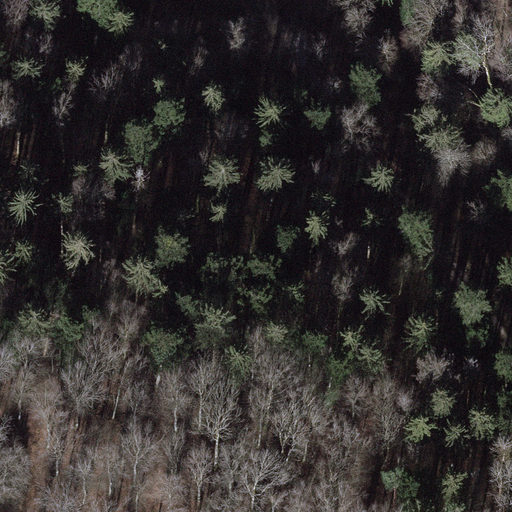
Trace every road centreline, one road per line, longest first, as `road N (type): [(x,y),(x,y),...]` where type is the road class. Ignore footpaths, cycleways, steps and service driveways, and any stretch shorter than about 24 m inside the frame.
road 1 (track): [(255,0),(511,356)]
road 2 (track): [(291,48),(182,41),(61,0)]
